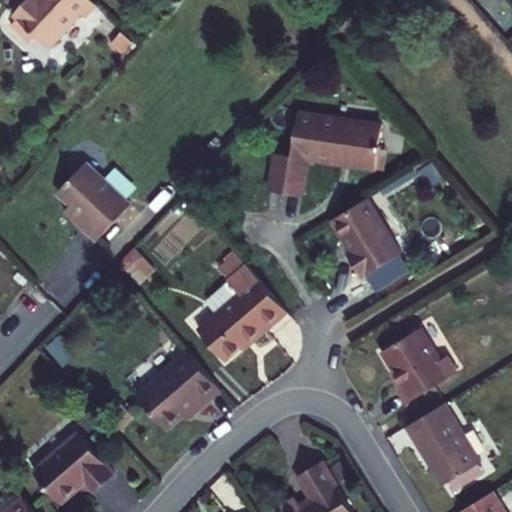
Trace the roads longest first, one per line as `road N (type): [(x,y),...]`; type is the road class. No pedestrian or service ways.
road 1 (residential): [(162,511),(255,418),(311,402)]
road 2 (residential): [(0,368),(116,243)]
road 3 (residential): [(311,402),(347,419),(404,511)]
